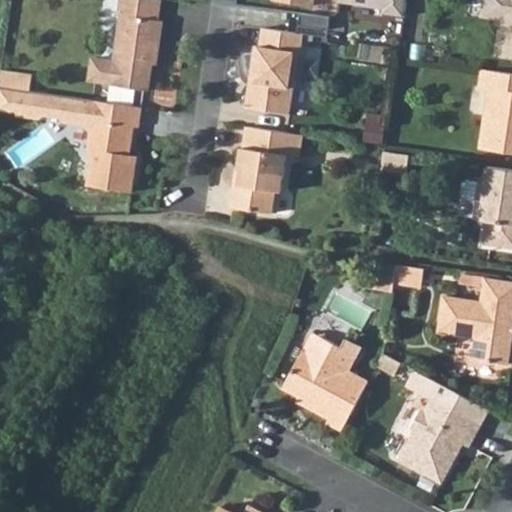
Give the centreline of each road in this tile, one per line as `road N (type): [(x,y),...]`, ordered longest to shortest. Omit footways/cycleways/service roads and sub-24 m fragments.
road 1 (residential): [(188,201),(218,0)]
road 2 (residential): [(279,443),(397,511)]
